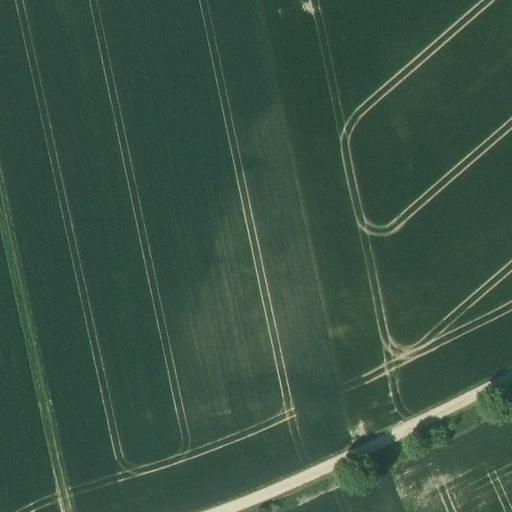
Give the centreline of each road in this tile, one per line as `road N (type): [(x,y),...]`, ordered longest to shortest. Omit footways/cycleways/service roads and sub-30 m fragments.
road 1 (track): [(67,511),(0,189)]
road 2 (track): [(235,511),(511,379)]
